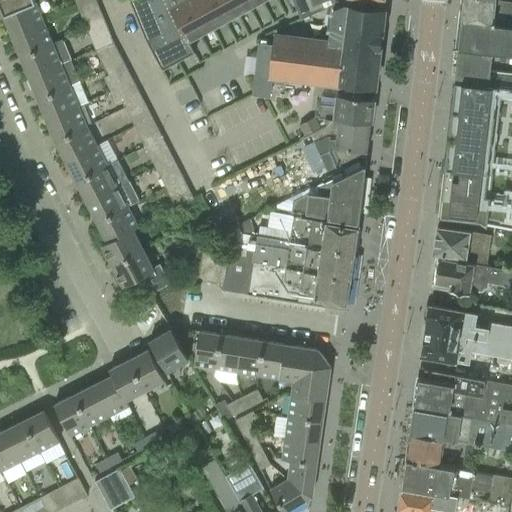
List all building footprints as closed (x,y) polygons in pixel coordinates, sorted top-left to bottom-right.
[(0,0),(0,16),(2,15),(34,2),(33,0),(0,0)] [(264,0),(128,0),(129,1),(145,41),(161,71),(162,71),(194,53),(188,42),(264,0)] [(292,0),(298,15),(300,19),(341,3),(342,2),(341,0),(292,0)] [(511,1),(470,0),(464,0),(461,27),(511,31),(511,1)] [(2,15),(11,36),(43,23),(34,2),(2,15)] [(259,46),(254,96),(270,97),(271,84),(283,85),(283,79),(341,86),(352,87),(353,85),(357,86),(375,88),(384,11),(382,11),(344,6),(333,11),(329,42),(298,38),(279,36),(275,36),(275,37),(274,47),(259,46)] [(101,13),(82,21),(86,30),(105,22),(101,13)] [(105,22),(86,30),(89,38),(108,30),(105,22)] [(11,36),(20,57),(52,44),(43,23),(11,36)] [(511,54),(511,31),(461,27),(458,48),(511,54)] [(20,57),(28,78),(71,60),(62,39),(52,44),(20,57)] [(511,87),(511,54),(458,48),(454,81),(511,87)] [(118,53),(100,61),(105,71),(123,62),(118,53)] [(28,78),(37,99),(80,82),(71,60),(28,78)] [(107,75),(102,78),(109,91),(114,89),(132,80),(123,62),(105,71),(107,75)] [(114,89),(109,91),(116,103),(120,101),(124,108),(142,99),(132,80),(114,89)] [(511,174),(511,87),(454,81),(444,167),(511,174)] [(37,99),(46,120),(78,106),(88,102),(80,82),(37,99)] [(356,98),(357,86),(353,85),(352,87),(341,86),(340,97),(338,96),(337,108),(321,106),(319,117),(319,119),(371,125),(373,101),(356,98)] [(124,108),(128,116),(146,107),(142,99),(124,108)] [(46,120),(55,141),(86,127),(78,106),(46,120)] [(319,123),(319,119),(319,117),(305,125),(308,130),(311,128),(314,133),(326,127),(324,124),(319,123)] [(299,141),(270,156),(274,164),(278,162),(292,195),(294,194),(296,193),(329,176),(327,172),(335,167),(335,166),(339,164),(357,157),(366,158),(367,153),(371,125),(333,120),(319,119),(319,123),(324,124),(325,125),(326,127),(314,133),(299,141)] [(314,133),(311,128),(308,130),(305,125),(294,131),(299,141),(314,133)] [(55,141),(65,161),(96,146),(86,127),(55,141)] [(157,129),(140,138),(144,147),(162,138),(157,129)] [(162,138),(144,147),(148,155),(166,146),(162,138)] [(65,161),(75,182),(106,166),(96,146),(65,161)] [(172,158),(154,167),(165,187),(183,178),(172,158)] [(106,166),(75,182),(86,202),(117,186),(128,180),(117,160),(106,166)] [(330,181),(328,197),(361,200),(365,167),(363,167),(330,181)] [(511,174),(444,167),(438,215),(480,220),(487,225),(511,229),(511,174)] [(183,178),(165,187),(169,195),(187,186),(183,178)] [(86,202),(96,222),(127,206),(138,201),(128,180),(117,186),(86,202)] [(211,188),(200,194),(207,208),(219,202),(211,188)] [(292,201),(291,212),(306,214),(305,215),(326,218),(338,220),(358,222),(361,200),(328,197),(328,198),(308,195),(308,194),(292,201)] [(101,244),(101,245),(132,229),(138,227),(127,206),(96,222),(106,242),(101,244)] [(259,227),(258,238),(288,243),(354,253),(357,226),(338,223),(292,217),(269,214),(267,229),(259,227)] [(437,227),(433,252),(439,253),(466,258),(487,261),(489,249),(491,235),(470,232),(470,231),(437,227)] [(101,245),(112,265),(143,249),(132,229),(101,245)] [(288,243),(255,238),(252,263),(350,278),(354,253),(288,243)] [(141,276),(150,294),(168,285),(159,267),(153,270),(143,249),(112,265),(122,286),(141,276)] [(197,280),(209,282),(214,253),(201,251),(197,280)] [(214,253),(209,282),(222,284),(226,255),(214,253)] [(511,270),(438,257),(433,287),(469,294),(470,289),(479,291),(486,286),(486,283),(511,288),(511,270)] [(350,278),(252,263),(247,294),(346,310),(350,278)] [(427,319),(425,328),(511,343),(511,325),(489,322),(488,327),(475,325),(477,313),(430,304),(429,306),(427,306),(425,319),(427,319)] [(511,343),(425,328),(420,356),(422,356),(468,364),(471,351),(497,356),(496,361),(499,364),(507,365),(511,363),(511,358),(511,357),(511,343)] [(166,372),(188,359),(171,329),(149,342),(166,372)] [(193,365),(214,368),(219,334),(198,331),(193,365)] [(214,368),(234,371),(239,337),(219,334),(214,368)] [(234,371),(255,375),(260,340),(239,337),(234,371)] [(255,375),(275,378),(281,344),(260,340),(255,375)] [(295,381),(292,401),(324,406),(330,366),(318,350),(281,344),(275,378),(295,381)] [(148,349),(129,359),(145,390),(164,380),(148,349)] [(109,370),(111,375),(112,375),(125,401),(126,400),(145,390),(129,359),(109,370)] [(418,377),(413,407),(505,423),(511,424),(511,423),(511,384),(421,368),(420,377),(418,377)] [(111,375),(92,385),(108,416),(128,405),(126,400),(125,401),(112,375),(111,375)] [(92,385),(73,395),(89,426),(108,416),(92,385)] [(256,388),(249,392),(255,404),(262,400),(256,388)] [(249,392),(241,396),(247,408),(255,404),(249,392)] [(89,426),(73,395),(54,405),(70,435),(89,426)] [(241,396),(233,400),(239,412),(247,408),(241,396)] [(233,400),(226,404),(232,416),(239,412),(233,400)] [(292,401),(289,422),(321,427),(324,406),(292,401)] [(132,413),(128,405),(108,416),(112,424),(132,413)] [(413,407),(409,433),(473,443),(473,445),(501,449),(501,447),(505,423),(413,407)] [(201,409),(191,415),(194,421),(205,416),(201,409)] [(43,410),(23,420),(39,451),(59,441),(43,410)] [(236,420),(248,443),(255,439),(256,439),(250,426),(259,422),(254,412),(236,420)] [(23,420),(4,430),(20,461),(39,451),(23,420)] [(208,420),(199,425),(204,435),(214,430),(208,420)] [(178,421),(166,427),(171,435),(182,429),(178,421)] [(289,422),(286,443),(318,448),(321,427),(289,422)] [(505,423),(501,447),(511,448),(511,426),(511,427),(511,424),(505,423)] [(4,430),(0,431),(0,470),(0,471),(20,461),(4,430)] [(155,433),(145,438),(149,446),(160,441),(155,433)] [(409,433),(405,459),(440,464),(441,453),(464,456),(464,455),(471,456),(473,447),(473,445),(473,443),(409,433)] [(145,438),(133,444),(137,452),(149,446),(145,438)] [(248,443),(253,455),(260,451),(262,451),(256,439),(255,439),(248,443)] [(39,451),(45,463),(64,453),(59,441),(39,451)] [(292,460),(292,465),(315,469),(318,448),(286,443),(284,459),(292,460)] [(20,461),(26,473),(45,463),(39,451),(20,461)] [(260,451),(253,455),(261,471),(270,467),(262,451),(260,451)] [(117,453),(106,459),(110,467),(121,461),(117,453)] [(106,459),(95,464),(99,472),(110,467),(106,459)] [(401,487),(434,492),(457,496),(469,498),(473,471),(440,465),(440,464),(405,459),(401,487)] [(20,461),(0,471),(6,483),(26,473),(20,461)] [(215,461),(202,469),(226,511),(245,511),(225,476),(216,461),(215,461)] [(262,511),(258,505),(252,494),(263,488),(250,465),(248,463),(225,476),(245,511),(262,511)] [(292,465),(290,479),(311,496),(315,469),(292,465)] [(118,469),(95,481),(109,509),(110,509),(133,496),(118,469)] [(511,478),(493,475),(488,502),(507,505),(511,479),(511,478)] [(77,478),(66,484),(75,502),(86,496),(77,478)] [(282,511),(311,496),(290,479),(271,488),(282,511)] [(66,484),(58,488),(67,505),(75,502),(66,484)] [(58,488),(46,494),(55,511),(67,505),(58,488)] [(400,491),(397,511),(454,511),(457,496),(434,492),(434,496),(400,491)] [(46,494),(39,498),(46,511),(54,511),(55,511),(46,494)] [(46,511),(39,498),(31,501),(36,511),(46,511)] [(19,508),(21,511),(36,511),(31,501),(19,508)]
